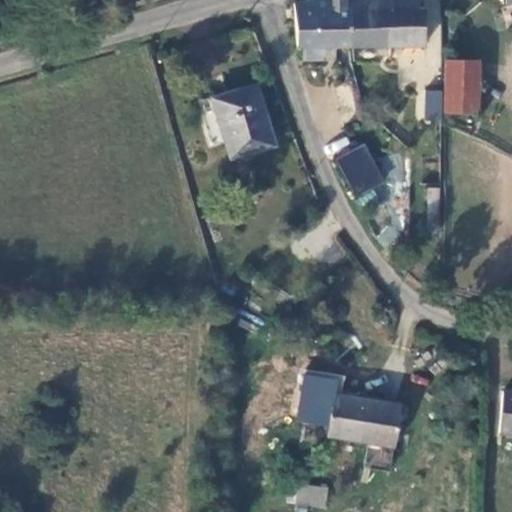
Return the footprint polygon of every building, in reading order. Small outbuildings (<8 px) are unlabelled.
[(299,44),(352,43),(351,0),(300,0),(293,2),(299,44)] [(418,0),(351,0),(352,43),(427,43),(427,7),(419,7),(418,0)] [(447,60),(448,112),(478,111),(478,60),(447,60)] [(238,97),(215,104),(231,155),(274,143),(257,84),(235,90),(238,97)] [(425,88),(422,117),(440,118),(443,90),(425,88)] [(330,158),(352,149),(347,136),(324,145),(330,158)] [(367,143),(335,156),(351,196),(383,183),(367,143)] [(511,389),(503,389),(501,431),(511,431),(511,389)] [(331,394),(326,435),(396,443),(401,403),(331,394)] [(370,447),(367,463),(390,467),(392,450),(370,447)] [(295,505),(326,507),(328,487),(297,484),(295,505)]
